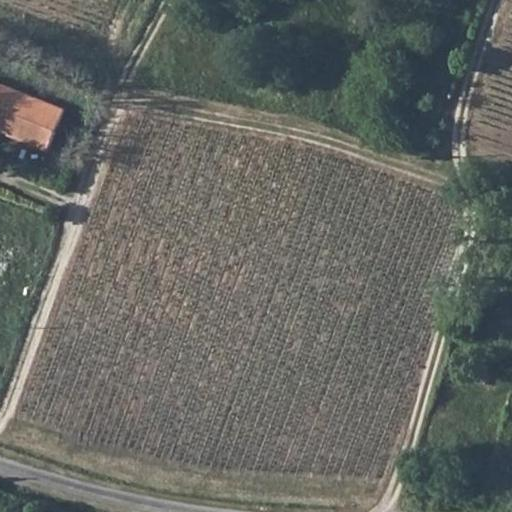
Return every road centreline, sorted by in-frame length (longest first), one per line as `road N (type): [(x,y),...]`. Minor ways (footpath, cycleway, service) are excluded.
road 1 (track): [(388,511),(462,269),(470,216),(456,146),(464,93),(496,0)]
road 2 (track): [(0,422),(115,105),(173,0)]
road 3 (track): [(461,180),(312,141),(115,105)]
road 4 (unclassified): [(0,470),(162,511)]
